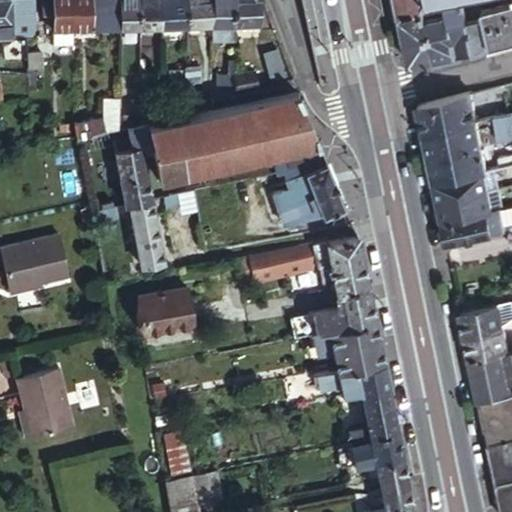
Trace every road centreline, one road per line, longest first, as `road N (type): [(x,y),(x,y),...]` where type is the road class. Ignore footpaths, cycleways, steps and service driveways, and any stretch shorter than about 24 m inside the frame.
road 1 (secondary): [(475,511),(389,91)]
road 2 (secondary): [(354,111),(435,511)]
road 3 (unclassified): [(285,0),(315,104),(354,111)]
road 4 (unclassified): [(389,91),(511,61)]
